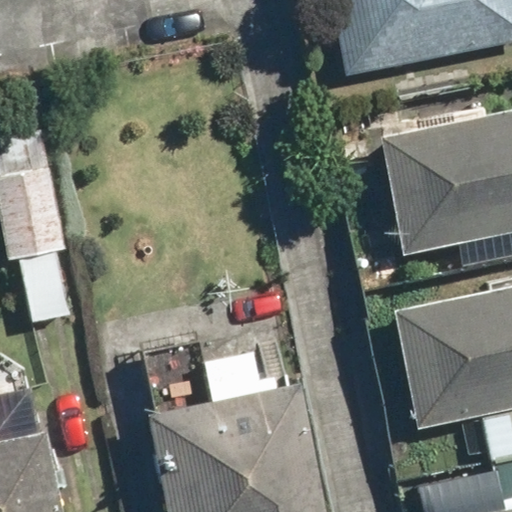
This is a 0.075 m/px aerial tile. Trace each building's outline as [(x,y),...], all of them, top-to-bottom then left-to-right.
[(511,0),(327,0),(342,75),(511,41),(511,0)] [(511,104),(371,135),(397,253),(511,228),(511,104)] [(17,258),(31,322),(72,313),(59,252),(67,250),(41,129),(0,137),(0,229),(7,260),(17,258)] [(511,281),(383,309),(409,427),(511,405),(511,281)] [(0,383),(0,511),(55,511),(26,378),(0,383)] [(138,411),(158,511),(317,511),(290,380),(138,411)]
